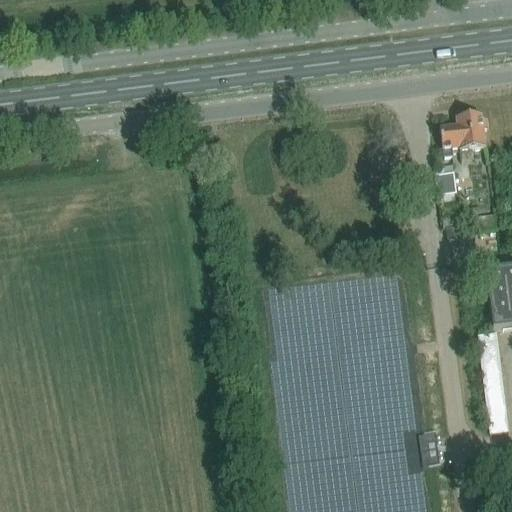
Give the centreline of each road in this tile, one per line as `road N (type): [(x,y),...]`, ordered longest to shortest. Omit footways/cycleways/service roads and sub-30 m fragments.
road 1 (primary): [(0,106),(511,41)]
road 2 (unclassified): [(0,137),(511,72)]
road 3 (unclassified): [(0,74),(511,9)]
